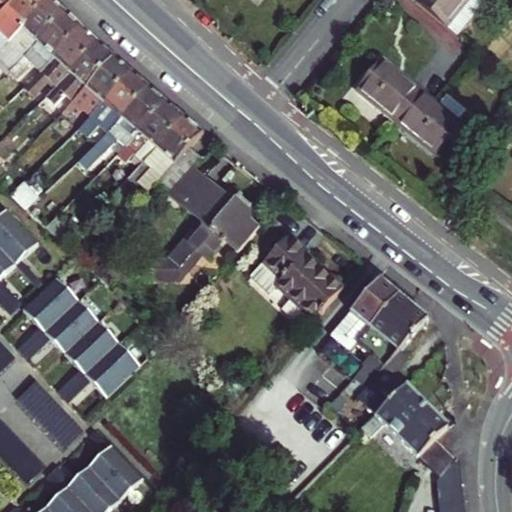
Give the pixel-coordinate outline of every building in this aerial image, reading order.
[(0,33),(14,48),(60,1),(58,0),(24,0),(0,24),(0,33)] [(0,0),(0,24),(24,0),(0,0)] [(420,0),(418,3),(460,37),(489,0),(420,0)] [(493,0),(489,0),(460,37),(471,45),(502,7),(493,0)] [(1,61),(14,73),(74,13),(60,1),(14,48),(1,61)] [(46,76),(91,29),(74,13),(14,73),(12,74),(23,84),(38,70),(46,76)] [(54,84),(62,91),(108,44),(91,29),(46,76),(14,108),(23,116),(54,84)] [(69,99),(76,105),(122,57),(108,44),(62,91),(51,103),(59,110),(69,99)] [(76,105),(70,112),(78,119),(85,112),(89,115),(103,100),(109,106),(140,73),(122,57),(76,105)] [(397,123),(420,94),(381,62),(357,91),(397,123)] [(89,128),(104,143),(156,88),(140,73),(109,106),(89,128)] [(156,88),(104,143),(83,165),(93,174),(122,144),(130,152),(175,104),(156,88)] [(420,94),(397,123),(435,154),(445,141),(455,149),(468,133),(420,94)] [(140,160),(147,167),(191,119),(175,104),(130,152),(122,160),(131,169),(140,160)] [(191,119),(147,167),(118,197),(129,207),(173,160),(181,167),(197,150),(210,136),(191,119)] [(197,150),(181,167),(161,188),(172,198),(174,196),(199,170),(208,160),(197,150)] [(199,170),(174,196),(189,209),(213,182),(199,170)] [(254,206),(244,198),(235,209),(230,205),(234,200),(230,196),(213,182),(189,209),(212,229),(197,247),(192,242),(175,262),(193,276),(208,259),(213,263),(229,243),(245,257),(265,234),(255,225),(254,206)] [(240,194),(230,196),(234,200),(230,205),(235,209),(244,198),(240,194)] [(0,303),(15,320),(25,309),(4,286),(12,278),(20,271),(42,294),(47,288),(25,266),(34,258),(42,249),(10,216),(0,224),(0,303)] [(80,238),(63,222),(52,234),(69,251),(80,238)] [(282,290),(318,325),(347,294),(309,259),(312,257),(293,239),(256,279),(274,298),(282,290)] [(193,276),(175,262),(159,264),(149,277),(161,287),(186,284),(193,276)] [(84,376),(67,391),(78,402),(95,386),(103,395),(111,404),(145,371),(61,284),(27,316),(35,324),(44,333),(28,349),(38,360),(54,344),(61,352),(76,367),(84,376)] [(376,295),(335,340),(352,358),(361,349),(377,362),(369,371),(381,383),(362,403),(381,422),(412,391),(403,381),(415,365),(407,358),(423,338),(435,325),(386,284),(376,295)] [(0,379),(18,362),(0,343),(0,379)] [(87,433),(40,384),(21,403),(68,451),(87,433)] [(454,434),(412,391),(381,422),(390,431),(422,463),(448,488),(443,490),(445,511),(469,511),(467,491),(464,464),(445,444),(454,434)] [(0,455),(31,487),(49,469),(3,420),(0,422),(0,455)] [(381,422),(359,444),(368,452),(381,440),(390,431),(381,422)] [(390,431),(381,440),(413,471),(422,463),(390,431)] [(18,511),(15,509),(12,511),(112,511),(143,483),(96,433),(90,438),(106,454),(98,461),(85,474),(74,484),(58,469),(46,479),(62,495),(56,502),(44,511),(18,511)]
